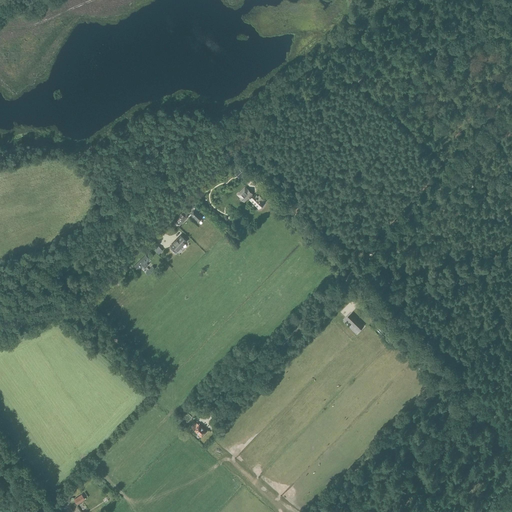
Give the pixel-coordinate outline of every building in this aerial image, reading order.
[(242,196),(241,197),(244,201),(248,197),(258,206),(257,207),(259,209),(262,206),(261,205),(264,202),(262,200),(263,199),(259,195),(258,196),(256,193),(254,196),(251,194),(252,194),(248,190),(247,191),(244,189),(239,193),(242,196)] [(194,210),(190,214),(198,222),(202,218),(194,210)] [(186,215),(182,211),(174,220),(179,225),(186,218),(185,216),(186,215)] [(180,236),(170,247),(175,252),(186,242),(180,236)] [(140,260),(145,265),(147,264),(145,263),(149,259),(145,255),(140,260)] [(145,265),(140,260),(134,266),(138,270),(142,266),(143,267),(145,265)] [(352,314),(347,319),(359,330),(363,325),(352,314)] [(206,415),(208,417),(215,411),(212,408),(206,415)] [(199,424),(196,427),(195,425),(192,428),(194,429),(202,437),(207,431),(199,424)] [(74,499),(77,504),(85,499),(82,494),(74,499)] [(63,498),(59,501),(56,503),(59,509),(63,506),(63,507),(67,504),(67,503),(71,500),(67,495),(63,498)]
